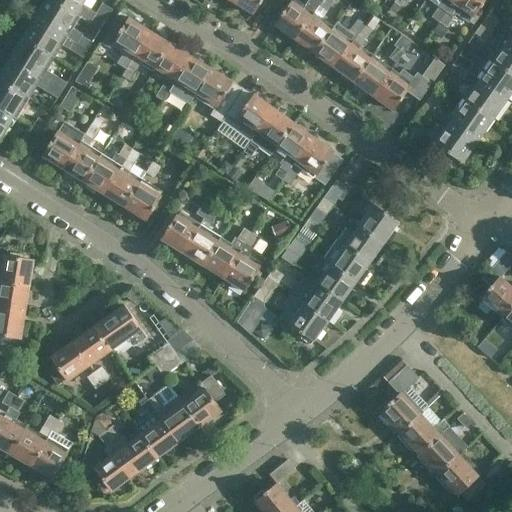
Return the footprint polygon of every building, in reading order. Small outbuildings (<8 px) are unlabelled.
[(46,0),(35,18),(74,42),(87,50),(92,42),(82,36),(83,35),(70,27),(76,16),(51,0),(46,0)] [(51,0),(76,16),(84,21),(85,20),(101,30),(113,11),(102,4),(96,13),(83,5),(86,0),(51,0)] [(233,0),(233,1),(253,14),(261,0),(233,0)] [(276,24),(296,39),(312,16),(319,6),(323,0),(308,0),(305,6),(296,0),(293,0),(292,1),(276,24)] [(332,0),(323,0),(319,6),(326,12),(334,1),(332,0)] [(432,16),(439,21),(454,0),(441,0),(438,5),(439,6),(432,16)] [(454,0),(439,21),(447,27),(456,13),(469,22),(474,16),(484,0),(454,0)] [(489,14),(483,22),(493,30),(499,21),(489,14)] [(296,39),(315,53),(332,30),(312,16),(296,39)] [(35,18),(22,38),(51,56),(60,42),(70,48),(74,42),(35,18)] [(136,55),(151,31),(130,18),(115,43),(135,55),(136,55)] [(315,53),(334,66),(365,24),(359,19),(344,39),(332,30),(315,53)] [(476,32),(486,39),(493,30),(483,22),(476,32)] [(335,67),(354,81),(371,58),(359,49),(373,29),(365,24),(334,66),(335,67)] [(156,68),(171,43),(151,31),(136,55),(135,55),(123,76),(130,81),(143,60),(156,68)] [(501,49),(493,60),(511,72),(511,43),(507,40),(500,35),(493,44),(501,49)] [(22,38),(10,58),(62,91),(67,83),(44,68),(51,56),(22,38)] [(87,50),(74,42),(70,48),(83,57),(87,50)] [(176,80),(192,56),(171,43),(156,68),(176,80)] [(389,58),(397,64),(405,53),(397,48),(389,58)] [(460,55),(455,62),(472,74),(477,67),(460,55)] [(185,85),(197,93),(212,68),(192,56),(176,80),(170,90),(164,101),(172,106),(185,85)] [(10,58),(0,73),(0,79),(26,96),(34,83),(58,98),(62,91),(10,58)] [(354,81),(374,95),(390,72),(371,58),(354,81)] [(390,72),(374,95),(394,110),(407,92),(419,101),(445,65),(435,58),(422,77),(417,73),(414,78),(403,70),(397,77),(390,72)] [(511,72),(493,60),(479,79),(507,99),(511,92),(511,72)] [(75,82),(85,89),(98,69),(87,62),(75,82)] [(455,62),(449,70),(463,80),(468,73),(471,75),(472,74),(455,62)] [(222,120),(223,120),(243,88),(232,82),(233,81),(212,68),(197,93),(217,105),(212,113),(222,120)] [(0,79),(0,107),(14,117),(26,96),(0,79)] [(479,79),(465,98),(493,119),(507,99),(479,79)] [(156,97),(164,101),(170,90),(163,86),(156,97)] [(59,107),(70,113),(82,93),(72,87),(59,107)] [(223,120),(251,142),(258,132),(274,109),(254,94),(254,95),(243,88),(223,120)] [(434,91),(427,101),(437,108),(444,98),(434,91)] [(465,98),(451,118),(479,138),(493,119),(465,98)] [(437,108),(427,101),(413,119),(424,127),(430,118),(445,129),(436,142),(454,155),(457,151),(465,158),(479,138),(451,118),(437,108)] [(0,138),(14,117),(0,107),(0,138)] [(276,148),(294,123),(274,109),(258,132),(251,142),(244,151),(251,157),(259,146),(270,154),(276,148)] [(39,119),(33,129),(43,135),(49,125),(39,119)] [(44,156),(65,169),(85,135),(65,123),(44,156)] [(291,169),(294,164),(313,137),(294,123),(276,148),(286,156),(280,163),(282,165),(276,174),(283,180),(291,169)] [(65,169),(86,181),(100,157),(87,149),(99,129),(92,124),(85,135),(65,169)] [(43,135),(33,129),(20,148),(31,154),(43,135)] [(313,137),(294,164),(314,178),(325,185),(343,160),(332,153),(333,151),(313,137)] [(86,181),(106,194),(133,150),(125,145),(119,155),(116,154),(110,164),(100,157),(86,181)] [(106,194),(126,207),(141,183),(138,181),(140,178),(141,179),(145,173),(134,166),(140,154),(133,150),(106,194)] [(151,161),(144,172),(152,177),(159,166),(151,161)] [(241,172),(234,167),(227,176),(234,181),(236,179),(241,172)] [(298,174),(291,169),(283,180),(290,185),(298,174)] [(336,180),(323,199),(333,206),(346,187),(336,180)] [(141,183),(126,207),(147,219),(162,195),(141,183)] [(333,206),(323,199),(317,207),(327,215),(333,206)] [(203,203),(196,214),(204,219),(211,208),(203,203)] [(356,222),(356,223),(385,243),(389,245),(398,233),(394,231),(399,223),(373,205),(360,224),(356,222)] [(218,213),(211,208),(204,219),(211,224),(218,213)] [(162,239),(183,253),(199,228),(178,215),(162,239)] [(303,226),(316,235),(321,227),(309,219),(303,226)] [(353,232),(344,244),(371,262),(375,265),(384,252),(380,250),(385,243),(356,223),(351,231),(353,232)] [(183,253),(204,265),(221,238),(200,226),(199,228),(183,253)] [(204,265),(224,278),(252,234),(244,229),(238,239),(237,238),(226,241),(221,238),(204,265)] [(260,239),(252,234),(224,278),(244,291),(260,267),(248,259),(260,239)] [(289,246),(302,255),(308,246),(296,238),(296,239),(295,238),(289,246)] [(326,260),(331,263),(356,282),(357,281),(361,284),(370,272),(366,269),(371,262),(344,244),(340,241),(326,260)] [(482,297),(503,316),(511,306),(511,285),(501,276),(511,263),(511,256),(507,253),(484,279),(492,285),(482,297)] [(34,261),(6,256),(2,282),(30,287),(34,261)] [(325,272),(317,283),(343,301),(347,304),(356,291),(352,289),(356,282),(331,263),(330,265),(328,263),(323,270),(325,272)] [(274,269),(268,277),(278,284),(283,276),(274,269)] [(278,284),(268,277),(254,297),(264,303),(278,284)] [(0,308),(26,313),(30,287),(2,282),(0,281),(0,308)] [(343,301),(317,283),(316,285),(314,283),(309,290),(307,288),(299,300),(303,302),(328,321),(329,320),(333,323),(342,311),(338,308),(343,301)] [(315,341),(328,321),(303,302),(301,305),(299,303),(295,309),(297,311),(289,322),(300,329),(298,332),(302,335),(300,338),(310,345),(313,340),(315,341)] [(124,306),(100,323),(116,347),(130,338),(135,345),(146,338),(124,306)] [(511,323),(511,306),(503,316),(511,323)] [(26,313),(0,308),(0,334),(4,336),(2,349),(18,351),(20,339),(21,339),(26,313)] [(100,323),(75,340),(92,364),(116,347),(100,323)] [(92,364),(75,340),(51,357),(52,358),(43,364),(58,386),(67,380),(68,381),(92,364)] [(150,357),(157,366),(176,353),(169,344),(150,357)] [(176,353),(157,366),(164,376),(182,363),(176,353)] [(100,367),(94,371),(103,383),(109,379),(100,367)] [(381,413),(400,433),(421,414),(425,411),(421,406),(426,401),(411,385),(418,378),(410,369),(394,384),(402,393),(381,413)] [(85,377),(94,389),(103,383),(94,371),(85,377)] [(204,389),(183,404),(200,427),(222,411),(215,402),(224,395),(211,377),(200,385),(204,389)] [(170,381),(157,392),(166,404),(179,394),(170,381)] [(16,397),(9,392),(3,403),(10,408),(16,397)] [(155,396),(149,400),(162,419),(179,442),(200,427),(183,404),(178,396),(164,407),(155,396)] [(23,400),(16,397),(10,408),(17,412),(23,400)] [(136,427),(141,433),(158,457),(179,442),(162,419),(149,400),(142,406),(149,417),(148,418),(136,427)] [(0,425),(8,411),(0,406),(0,425)] [(400,433),(420,454),(440,434),(451,424),(447,420),(445,422),(430,406),(425,411),(421,414),(400,433)] [(0,425),(0,446),(12,454),(29,423),(8,411),(0,425)] [(471,422),(463,412),(456,418),(465,428),(471,422)] [(12,454),(32,466),(58,420),(50,416),(42,431),(29,423),(12,454)] [(67,425),(58,420),(32,466),(54,478),(68,454),(75,442),(62,434),(67,425)] [(114,426),(107,431),(138,473),(158,457),(141,433),(128,443),(124,436),(122,437),(114,426)] [(138,473),(107,431),(99,437),(108,448),(104,450),(110,457),(96,467),(106,483),(110,480),(116,488),(138,473)] [(420,454),(439,475),(459,455),(469,446),(463,440),(454,449),(440,434),(420,454)] [(459,455),(439,475),(436,477),(447,489),(450,487),(458,495),(460,493),(468,501),(486,484),(478,476),(482,472),(476,466),(473,469),(459,455)] [(271,475),(278,483),(296,469),(289,460),(271,475)] [(264,511),(288,511),(300,503),(294,497),(291,499),(278,483),(256,501),(264,511)] [(288,511),(317,511),(308,500),(301,505),(300,503),(288,511)]
